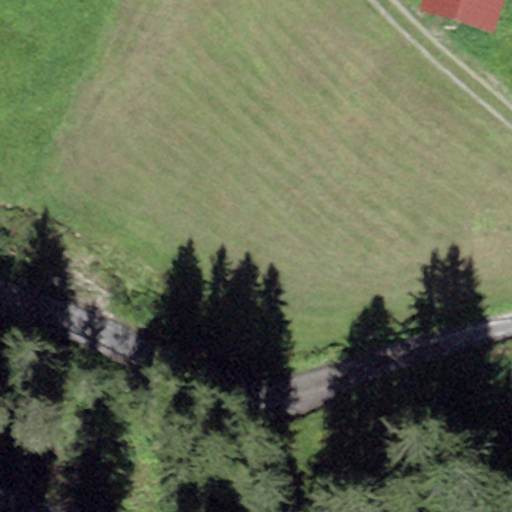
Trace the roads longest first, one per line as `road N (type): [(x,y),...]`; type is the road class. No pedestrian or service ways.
road 1 (unclassified): [(511,325),(329,380),(269,387),(212,379),(0,295)]
road 2 (track): [(511,120),(437,57),(386,0)]
